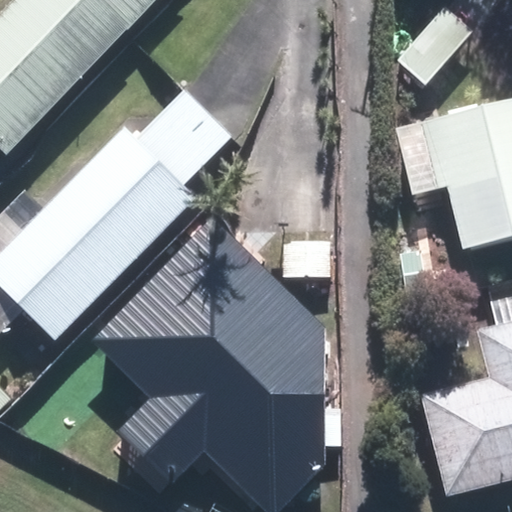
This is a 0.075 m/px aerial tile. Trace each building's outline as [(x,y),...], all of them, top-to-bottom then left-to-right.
[(0,147),(11,157),(159,0),(23,0),(0,25),(0,147)] [(137,144),(125,132),(44,212),(26,194),(0,219),(0,325),(2,327),(23,307),(53,337),(193,199),(180,187),(228,140),(185,97),(137,144)] [(511,232),(511,103),(401,132),(416,190),(453,181),(469,244),(511,232)] [(319,163),(282,165),(286,225),(323,222),(319,163)] [(206,450),(267,511),(279,511),(324,462),(321,329),(213,220),(92,338),(152,399),(119,431),(172,483),(206,450)] [(511,472),(511,326),(481,335),(494,387),(429,404),(451,489),(511,472)]
